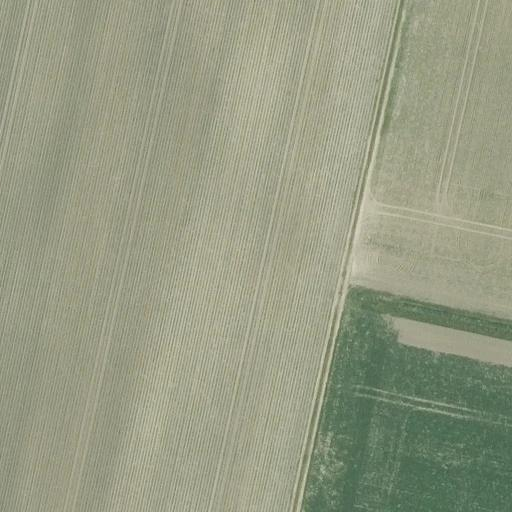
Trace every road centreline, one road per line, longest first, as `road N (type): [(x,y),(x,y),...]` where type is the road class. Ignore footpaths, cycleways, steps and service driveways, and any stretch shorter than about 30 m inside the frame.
road 1 (track): [(294,511),(403,0)]
road 2 (track): [(511,313),(344,277)]
